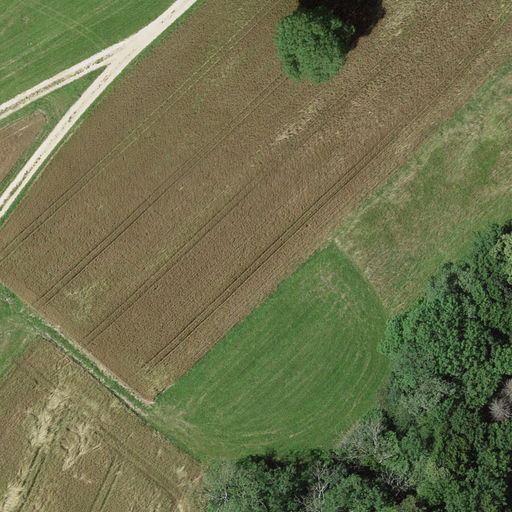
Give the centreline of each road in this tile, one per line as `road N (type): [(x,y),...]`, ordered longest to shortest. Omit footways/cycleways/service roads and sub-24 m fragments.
road 1 (track): [(0,197),(183,0)]
road 2 (track): [(142,39),(0,114)]
